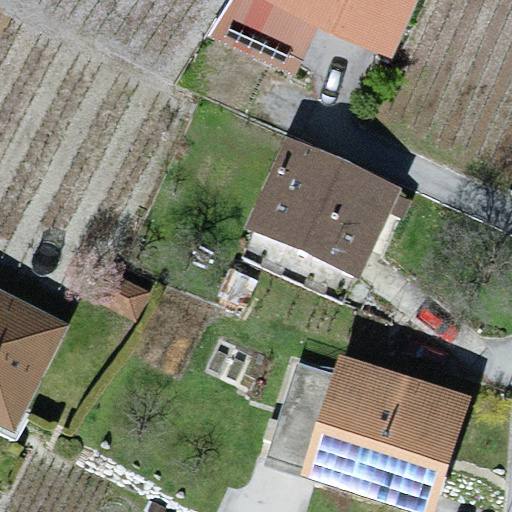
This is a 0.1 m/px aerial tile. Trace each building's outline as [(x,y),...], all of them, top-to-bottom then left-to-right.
[(419,0),(296,0),(399,46),(419,0)] [(404,196),(292,145),(251,236),(363,286),(404,196)] [(69,340),(0,307),(0,431),(20,441),(69,340)] [(310,472),(336,372),(299,363),(273,462),(310,472)] [(437,511),(469,403),(342,366),(305,490),(381,511),(437,511)]
